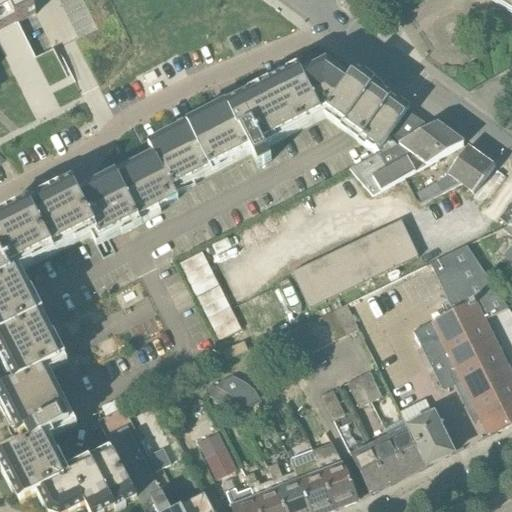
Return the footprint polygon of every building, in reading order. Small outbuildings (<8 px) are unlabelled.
[(27,0),(0,0),(0,34),(19,25),(21,24),(35,17),(27,0)] [(511,0),(489,0),(501,8),(511,14),(511,0)] [(101,239),(178,199),(173,189),(248,150),(258,168),(271,161),(263,145),(322,114),(319,107),(324,105),(328,108),(325,112),(355,135),(379,152),(407,114),(397,107),(400,105),(387,95),(372,85),(371,88),(363,82),(365,80),(356,73),(347,85),(338,79),(341,75),(327,65),(303,77),(299,71),(297,72),(299,75),(290,80),(289,76),(270,86),(271,89),(251,100),(249,96),(239,102),(234,92),(224,97),(228,105),(217,111),(219,115),(200,125),(198,121),(179,131),(180,134),(161,144),(159,140),(148,146),(153,156),(145,160),(147,164),(128,174),(126,171),(107,181),(109,184),(101,188),(99,185),(96,187),(78,195),(101,239)] [(431,130),(408,113),(407,114),(380,152),(383,154),(431,130)] [(350,171),(373,197),(463,146),(436,127),(431,130),(383,154),(350,171)] [(458,186),(472,196),(493,168),(467,151),(448,177),(438,184),(418,194),(422,204),(458,186)] [(14,384),(59,361),(49,342),(15,275),(12,277),(10,272),(94,230),(106,253),(108,252),(101,239),(78,195),(73,185),(61,191),(63,194),(43,204),(42,201),(18,213),(20,216),(0,226),(0,225),(0,355),(4,364),(14,384)] [(511,203),(499,220),(508,227),(511,221),(511,203)] [(309,310),(417,258),(401,223),(293,275),(309,310)] [(472,406),(488,438),(511,426),(511,377),(484,321),(492,317),(508,309),(468,247),(430,265),(453,313),(443,318),(413,333),(443,392),(454,386),(466,409),(472,406)] [(202,254),(180,265),(219,343),(241,331),(202,254)] [(336,314),(348,338),(359,332),(347,308),(336,314)] [(324,320),(336,344),(348,338),(336,314),(324,320)] [(336,344),(324,320),(312,325),(325,350),(336,344)] [(325,350),(312,325),(301,331),(313,356),(325,350)] [(313,356),(301,331),(289,337),(302,362),(313,356)] [(302,362),(289,337),(277,343),(289,368),(302,362)] [(289,368),(277,343),(261,351),(267,362),(274,358),(281,372),(289,368)] [(59,361),(14,384),(0,391),(0,398),(3,405),(0,406),(0,407),(10,427),(13,425),(19,436),(6,442),(12,453),(0,459),(0,463),(4,472),(8,470),(18,490),(14,492),(21,505),(43,493),(49,504),(46,506),(48,511),(77,511),(85,508),(86,511),(112,511),(115,510),(114,508),(122,503),(124,506),(137,500),(114,455),(64,480),(43,439),(70,426),(43,372),(60,363),(59,361)] [(357,382),(369,407),(380,401),(368,376),(357,382)] [(242,414),(261,403),(255,392),(246,384),(233,378),(215,386),(229,394),(232,396),(242,414)] [(369,407),(357,382),(345,388),(358,412),(369,407)] [(211,384),(206,395),(223,404),(229,394),(215,386),(211,384)] [(344,419),(331,395),(321,400),(333,425),(344,419)] [(143,511),(182,511),(180,508),(172,511),(170,511),(166,503),(171,501),(164,487),(158,490),(124,413),(101,425),(114,455),(137,500),(143,511)] [(405,426),(407,431),(426,469),(452,456),(430,413),(405,426)] [(426,469),(407,431),(388,440),(408,479),(426,469)] [(216,483),(237,473),(219,435),(198,445),(216,483)] [(408,479),(388,440),(369,450),(388,488),(408,479)] [(315,462),(316,465),(334,511),(358,502),(347,474),(331,446),(312,453),(315,462)] [(388,488),(369,450),(350,459),(370,498),(388,488)] [(155,474),(171,466),(163,451),(148,458),(155,474)] [(298,484),(308,511),(332,511),(334,511),(316,465),(315,462),(312,453),(290,462),(293,470),(298,484)] [(308,511),(298,484),(286,488),(277,465),(268,469),(276,492),(282,511),(308,511)] [(282,511),(276,492),(262,497),(254,475),(246,478),(250,491),(257,511),(282,511)] [(257,511),(250,491),(237,496),(236,491),(233,492),(230,484),(222,487),(231,511),(257,511)]
